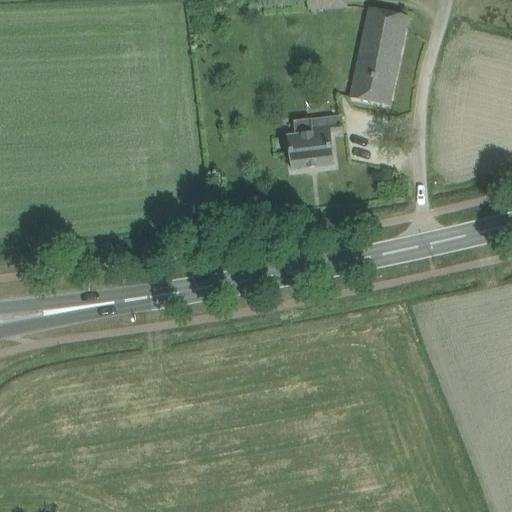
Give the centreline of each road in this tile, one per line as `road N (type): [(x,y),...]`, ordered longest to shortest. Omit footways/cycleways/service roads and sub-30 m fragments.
road 1 (secondary): [(427,247),(54,313)]
road 2 (unclassified): [(444,0),(422,91),(427,247)]
